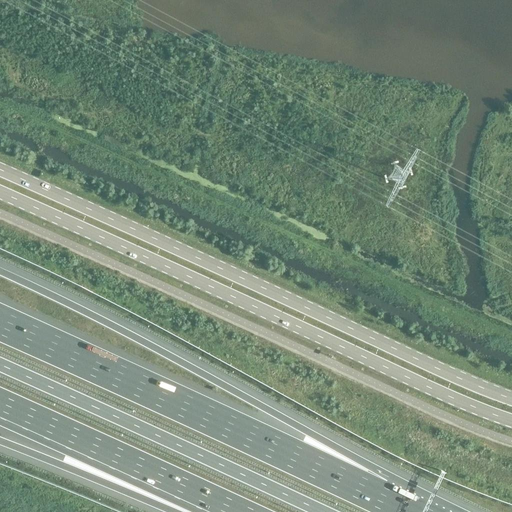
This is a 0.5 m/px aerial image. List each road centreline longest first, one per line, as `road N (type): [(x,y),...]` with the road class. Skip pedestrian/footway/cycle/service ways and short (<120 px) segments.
road 1 (secondary): [(511,400),(0,170)]
road 2 (secondary): [(0,193),(511,422)]
road 3 (motorway): [(376,495),(305,432),(0,271)]
road 4 (motorway): [(376,495),(0,321)]
road 5 (motorway): [(0,366),(319,511)]
road 6 (motorway): [(0,407),(234,511)]
road 7 (motorway): [(0,441),(224,511)]
